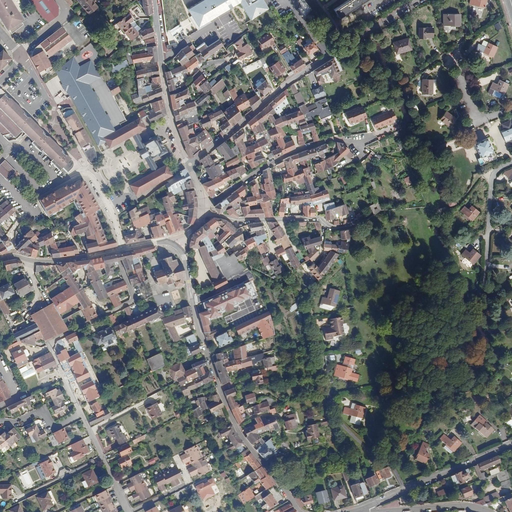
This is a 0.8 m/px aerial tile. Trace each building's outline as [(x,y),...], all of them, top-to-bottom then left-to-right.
[(22,22),(18,16),(16,13),(17,12),(9,0),(0,0),(0,18),(2,22),(4,23),(6,25),(7,27),(8,30),(9,31),(10,32),(22,22)] [(18,0),(21,4),(26,0),(31,0),(44,19),(45,18),(49,23),(60,14),(60,5),(55,0),(18,0)] [(98,8),(99,7),(93,0),(78,0),(90,14),(98,8)] [(142,0),(143,7),(141,7),(143,11),(144,15),(151,14),(149,0),(142,0)] [(196,17),(191,19),(193,22),(176,29),(175,27),(174,27),(173,26),(169,0),(157,0),(160,15),(161,33),(166,32),(172,30),(174,37),(176,45),(187,36),(195,28),(195,27),(201,22),(196,17)] [(220,5),(227,16),(235,10),(229,0),(195,0),(197,4),(189,8),(185,0),(181,0),(191,19),(196,17),(201,22),(204,26),(207,30),(209,29),(211,27),(214,25),(207,12),(220,5)] [(348,0),(344,3),(349,11),(365,0),(348,0)] [(139,19),(133,11),(113,27),(118,33),(122,30),(130,24),(139,19)] [(439,17),(440,28),(456,27),(455,16),(439,17)] [(193,43),(196,49),(201,46),(204,49),(219,39),(216,34),(215,34),(206,40),(204,36),(207,33),(203,28),(204,26),(201,22),(195,27),(195,28),(203,36),(202,37),(198,36),(192,42),(193,43)] [(497,31),(502,28),(499,22),(494,24),(497,31)] [(130,24),(122,30),(131,41),(139,35),(138,34),(142,30),(141,29),(136,32),(135,30),(132,27),(130,24)] [(34,48),(34,49),(63,27),(61,26),(34,48)] [(144,40),(157,34),(153,26),(141,32),(144,40)] [(72,38),(63,27),(34,49),(32,54),(32,55),(32,60),(33,62),(34,62),(35,62),(36,65),(35,66),(36,67),(38,70),(39,69),(40,72),(39,73),(42,78),(55,67),(47,58),(50,56),(57,51),(72,38)] [(166,32),(161,33),(166,55),(171,54),(169,47),(170,47),(168,38),(171,38),(174,37),(172,30),(166,32)] [(415,30),(415,40),(421,40),(421,39),(429,39),(429,30),(415,30)] [(268,33),(257,40),(262,48),(269,44),(270,45),(273,42),(273,41),(268,33)] [(240,37),(232,43),(236,48),(237,47),(240,50),(236,54),(240,59),(248,53),(249,54),(252,51),(246,43),(245,44),(240,37)] [(201,46),(196,49),(197,50),(198,53),(199,52),(203,59),(213,53),(212,52),(224,45),(219,39),(204,49),(201,46)] [(309,53),(317,48),(315,46),(312,41),(304,47),(309,53)] [(389,47),(393,57),(407,52),(403,41),(389,47)] [(482,44),(479,50),(492,57),(497,46),(489,42),(487,46),(482,44)] [(187,58),(193,53),(189,46),(188,44),(182,50),(187,58)] [(278,47),(282,54),(288,50),(284,44),(278,47)] [(147,49),(148,53),(157,51),(156,45),(153,46),(152,45),(151,45),(151,48),(147,49)] [(0,70),(0,69),(0,67),(1,66),(3,67),(4,66),(7,63),(9,60),(10,58),(1,50),(0,51),(0,70)] [(187,58),(182,50),(176,56),(181,64),(186,60),(187,62),(189,60),(187,58)] [(57,51),(50,56),(56,64),(62,58),(57,51)] [(157,51),(148,53),(133,58),(134,66),(147,62),(150,61),(150,62),(158,60),(157,51)] [(198,53),(195,56),(193,57),(197,63),(196,64),(198,67),(200,65),(199,63),(203,59),(199,52),(198,53)] [(105,139),(117,132),(111,120),(112,119),(107,110),(105,111),(98,98),(99,97),(94,88),(93,88),(90,84),(102,78),(92,60),(80,66),(75,56),(55,69),(62,83),(62,84),(66,92),(67,92),(70,96),(71,96),(99,147),(107,142),(105,139)] [(183,65),(187,70),(194,66),(198,69),(200,68),(198,67),(196,64),(197,63),(193,57),(189,60),(187,62),(183,65)] [(340,75),(333,58),(314,70),(319,84),(321,84),(325,83),(323,77),(329,74),(332,81),(333,80),(335,83),(341,80),(340,77),(341,77),(340,76),(340,75)] [(301,59),(289,66),(293,74),(305,66),(301,59)] [(112,64),(108,66),(112,76),(126,67),(127,67),(126,60),(123,62),(114,68),(112,64)] [(279,61),(270,66),(275,76),(285,71),(279,61)] [(149,69),(147,62),(134,66),(135,74),(145,70),(149,69)] [(183,65),(167,71),(165,72),(170,91),(176,88),(174,83),(175,83),(178,81),(176,76),(182,74),(185,72),(187,70),(183,65)] [(149,69),(145,70),(147,78),(149,78),(151,77),(152,79),(160,76),(158,66),(149,69)] [(136,81),(137,88),(144,86),(149,85),(149,84),(147,78),(145,70),(135,74),(136,81)] [(209,84),(205,79),(201,74),(192,82),(196,87),(196,88),(198,90),(201,88),(203,90),(207,86),(209,84)] [(220,75),(210,84),(214,88),(223,81),(220,75)] [(151,77),(149,78),(150,83),(151,82),(152,84),(152,85),(160,83),(160,76),(152,79),(151,77)] [(491,87),(503,94),(509,85),(500,80),(498,84),(494,82),(491,87)] [(222,89),(226,87),(223,81),(214,88),(210,84),(209,84),(207,86),(220,107),(222,111),(228,107),(228,108),(235,103),(233,98),(229,92),(224,94),(222,89)] [(257,95),(257,96),(259,95),(261,97),(263,95),(263,94),(271,87),(265,81),(256,88),(258,90),(255,92),(257,95)] [(420,81),(420,95),(429,95),(430,81),(420,81)] [(122,92),(118,83),(109,87),(113,96),(122,92)] [(137,88),(138,94),(139,97),(146,95),(146,92),(151,91),(149,86),(149,85),(144,86),(137,88)] [(233,98),(235,103),(239,111),(249,105),(251,107),(249,109),(250,110),(251,109),(252,110),(258,105),(260,101),(257,96),(257,95),(249,98),(248,99),(246,96),(244,92),(237,95),(234,90),(236,89),(234,85),(228,88),(233,98)] [(144,102),(162,95),(161,87),(151,91),(146,92),(146,95),(139,97),(138,94),(131,96),(135,105),(143,101),(144,102)] [(190,95),(187,88),(177,93),(170,95),(173,110),(182,105),(180,99),(183,98),(190,95)] [(321,88),(312,91),(315,99),(321,96),(324,95),(321,88)] [(25,112),(12,99),(10,100),(7,96),(5,97),(3,96),(6,93),(5,92),(3,91),(0,91),(0,131),(2,131),(2,134),(4,136),(11,134),(14,137),(17,133),(22,130),(33,121),(31,118),(29,119),(25,115),(24,116),(22,115),(25,112)] [(208,93),(205,91),(196,101),(199,104),(208,93)] [(285,95),(283,91),(269,104),(273,109),(286,97),(285,95)] [(302,109),(303,114),(309,112),(309,111),(317,108),(316,105),(307,107),(305,103),(307,102),(304,96),(303,97),(298,93),(294,95),(299,103),(300,106),(302,109)] [(163,99),(152,104),(153,107),(164,103),(163,99)] [(193,101),(192,101),(185,104),(182,105),(173,110),(175,120),(178,119),(182,117),(185,118),(188,124),(199,121),(200,120),(193,101)] [(164,103),(153,107),(154,109),(149,112),(150,115),(165,107),(164,103)] [(263,109),(269,117),(273,121),(276,120),(273,114),(276,111),(273,109),(269,104),(263,109)] [(367,117),(363,107),(363,106),(360,108),(359,106),(345,112),(350,123),(354,121),(359,120),(359,121),(364,119),(364,118),(367,117)] [(73,132),(82,127),(71,107),(60,109),(68,124),(69,124),(73,132)] [(166,115),(165,107),(150,115),(148,116),(151,123),(165,115),(166,115)] [(222,111),(220,107),(214,110),(218,117),(224,113),(222,111)] [(257,124),(261,131),(266,128),(263,122),(265,121),(264,119),(269,117),(263,109),(255,116),(258,122),(257,124)] [(301,126),(307,124),(303,114),(302,109),(295,112),(289,115),(287,116),(288,124),(298,120),(301,126)] [(203,118),(200,120),(199,121),(204,127),(212,122),(211,121),(216,118),(212,112),(211,110),(202,116),(203,118)] [(142,119),(148,116),(147,115),(146,115),(143,111),(139,114),(142,119)] [(303,114),(307,124),(313,121),(309,112),(303,114)] [(393,121),(390,114),(376,119),(379,126),(380,127),(393,121)] [(436,122),(446,129),(452,121),(443,114),(436,122)] [(256,133),(261,131),(257,124),(258,122),(255,116),(248,122),(254,131),(255,134),(256,133)] [(182,117),(178,119),(179,124),(181,123),(182,126),(188,124),(185,118),(182,117)] [(281,127),(284,125),(282,117),(276,120),(277,131),(280,137),(284,136),(286,136),(286,134),(284,135),(284,133),(281,127)] [(219,127),(222,131),(223,132),(231,126),(226,118),(222,121),(223,123),(219,127)] [(107,142),(110,148),(113,147),(133,136),(138,133),(141,131),(145,129),(140,120),(140,119),(129,125),(117,132),(105,139),(107,142)] [(269,135),(277,131),(276,120),(273,121),(273,126),(266,129),(269,135)] [(22,130),(25,134),(36,124),(33,121),(22,130)] [(317,133),(313,121),(307,124),(301,126),(300,127),(302,131),(302,132),(311,128),(312,130),(313,134),(312,134),(314,141),(315,140),(319,139),(317,133)] [(179,124),(176,125),(182,141),(195,134),(188,124),(182,126),(181,123),(179,124)] [(27,136),(38,126),(36,124),(25,134),(27,136)] [(60,152),(62,150),(61,148),(48,136),(47,137),(44,133),(43,134),(41,133),(43,131),(38,126),(27,136),(28,137),(32,141),(31,142),(40,151),(42,150),(46,155),(51,160),(61,169),(62,168),(66,172),(67,172),(72,166),(73,164),(72,162),(72,160),(71,159),(68,156),(66,157),(63,153),(62,154),(60,152)] [(511,127),(501,132),(505,142),(511,139),(511,127)] [(196,135),(201,149),(212,139),(211,135),(210,135),(205,128),(196,135)] [(245,157),(253,153),(261,149),(257,142),(245,148),(243,143),(241,139),(244,136),(243,131),(241,128),(238,130),(232,135),(233,138),(236,145),(237,147),(238,146),(240,151),(242,158),(245,157)] [(77,139),(89,161),(96,157),(95,150),(84,129),(75,134),(78,139),(77,139)] [(138,133),(133,136),(140,149),(145,146),(144,144),(139,134),(138,133)] [(196,134),(195,134),(182,141),(185,148),(184,149),(188,157),(192,157),(194,155),(193,154),(201,149),(196,135),(196,134)] [(144,144),(145,146),(151,157),(152,159),(165,151),(156,135),(149,139),(150,140),(144,144)] [(278,144),(282,154),(291,150),(288,142),(285,144),(283,138),(285,138),(284,136),(280,137),(275,137),(278,144)] [(257,142),(261,149),(267,147),(267,148),(269,147),(267,144),(264,138),(257,142)] [(480,158),(493,152),(491,148),(489,144),(486,139),(474,144),(480,158)] [(216,148),(225,159),(234,154),(229,148),(224,141),(216,148)] [(344,143),(337,142),(338,153),(342,157),(344,155),(345,154),(349,150),(346,146),(344,143)] [(276,148),(270,151),(273,157),(274,158),(282,154),(278,144),(275,145),(276,148)] [(323,159),(325,158),(323,152),(328,151),(327,149),(328,149),(328,146),(325,144),(315,148),(317,155),(322,158),(323,159)] [(234,154),(239,152),(237,147),(236,145),(229,148),(234,154)] [(151,157),(145,146),(140,149),(141,150),(139,152),(143,159),(145,158),(146,159),(151,157)] [(317,155),(315,148),(308,150),(310,157),(313,156),(316,155),(317,155)] [(349,150),(345,154),(349,158),(353,154),(352,153),(351,151),(349,150)] [(302,160),(308,157),(306,152),(304,151),(300,152),(295,155),(297,162),(302,160)] [(250,168),(257,165),(256,164),(259,162),(263,161),(265,160),(264,156),(259,155),(254,156),(254,155),(253,153),(245,157),(247,161),(247,162),(250,168)] [(334,165),(342,157),(338,153),(333,155),(331,156),(327,158),(325,158),(323,159),(321,160),(325,169),(334,165)] [(209,154),(201,160),(203,164),(205,168),(214,162),(212,160),(209,154)] [(151,157),(146,159),(153,172),(158,169),(152,159),(151,157)] [(228,167),(241,162),(239,157),(226,162),(228,167)] [(285,182),(292,180),(291,173),(296,172),(292,163),(290,157),(283,159),(284,161),(278,165),(280,168),(286,165),(289,173),(283,175),(285,182)] [(5,160),(0,164),(0,172),(7,179),(16,170),(5,160)] [(51,160),(50,160),(60,170),(61,169),(51,160)] [(50,162),(58,171),(60,170),(50,160),(50,161),(50,162)] [(315,164),(318,171),(325,169),(321,160),(319,162),(315,164)] [(224,173),(219,161),(214,164),(214,162),(205,168),(210,177),(211,179),(224,173)] [(131,186),(135,194),(136,195),(171,174),(166,165),(158,169),(153,172),(133,184),(131,186)] [(306,176),(309,175),(312,174),(311,172),(310,173),(307,165),(305,166),(305,168),(303,169),(306,176)] [(241,167),(234,170),(238,175),(239,176),(244,173),(241,167)] [(275,188),(272,177),(270,169),(269,167),(262,171),(263,173),(266,183),(261,185),(263,188),(268,188),(268,191),(275,188)] [(507,178),(511,171),(511,168),(504,171),(502,174),(507,178)] [(180,176),(166,184),(170,192),(174,190),(182,185),(191,180),(188,172),(184,169),(183,170),(178,173),(180,176)] [(229,179),(238,175),(234,170),(233,169),(225,173),(229,179)] [(306,176),(303,169),(296,172),(291,173),(292,180),(300,179),(303,177),(306,176)] [(223,183),(229,179),(225,173),(212,180),(216,187),(223,183)] [(308,189),(313,187),(309,175),(306,176),(303,177),(308,188),(308,189)] [(188,189),(194,188),(191,180),(182,185),(183,190),(187,188),(188,189)] [(208,181),(214,191),(217,190),(216,187),(212,180),(208,181)] [(204,183),(202,184),(205,191),(209,195),(211,197),(212,196),(211,196),(215,193),(214,191),(208,181),(207,182),(204,183)] [(257,194),(262,193),(256,182),(249,186),(251,196),(245,197),(245,200),(246,205),(251,205),(259,203),(257,194)] [(180,199),(183,197),(185,196),(183,190),(182,185),(174,190),(176,192),(172,195),(175,202),(180,199)] [(242,197),(244,196),(243,186),(243,185),(235,191),(238,196),(240,195),(242,197)] [(278,197),(275,188),(268,191),(262,193),(257,194),(259,203),(262,202),(271,199),(278,197)] [(313,200),(313,204),(325,200),(324,196),(328,195),(327,189),(320,191),(315,192),(310,193),(313,200)] [(197,203),(194,191),(188,192),(189,194),(189,195),(188,195),(189,203),(185,205),(182,205),(183,211),(189,210),(197,208),(197,203)] [(238,202),(240,201),(238,196),(235,191),(231,194),(232,194),(225,199),(229,206),(233,211),(238,208),(239,207),(238,202)] [(166,210),(168,213),(169,216),(175,214),(174,211),(172,203),(175,202),(172,195),(170,192),(168,193),(169,196),(162,199),(166,210)] [(307,194),(297,196),(295,197),(294,197),(292,197),(291,203),(299,203),(303,202),(313,200),(310,193),(307,194)] [(292,197),(286,199),(282,199),(278,216),(284,216),(286,208),(287,208),(288,203),(291,203),(292,197)] [(79,205),(81,208),(90,201),(87,198),(79,205)] [(229,206),(225,199),(220,203),(223,210),(226,208),(229,206)] [(264,216),(273,216),(271,199),(262,202),(263,204),(263,208),(264,216)] [(72,202),(67,207),(74,217),(75,218),(81,213),(78,209),(72,202)] [(372,211),(373,214),(379,210),(377,202),(376,203),(369,206),(372,211)] [(3,203),(0,206),(0,207),(8,217),(15,211),(9,205),(6,208),(3,203)] [(220,212),(223,210),(220,203),(214,207),(218,212),(220,212)] [(49,219),(55,227),(64,220),(68,221),(68,217),(64,210),(61,205),(57,208),(47,216),(49,219)] [(244,216),(264,216),(263,208),(252,209),(251,205),(246,205),(241,206),(244,216)] [(314,205),(303,205),(303,216),(315,215),(315,211),(314,205)] [(460,211),(472,221),(479,212),(471,205),(468,209),(464,206),(460,211)] [(229,206),(226,208),(229,215),(237,216),(235,213),(233,211),(229,206)] [(235,213),(237,216),(244,216),(241,206),(239,207),(238,208),(240,210),(235,213)] [(128,212),(132,222),(148,214),(151,213),(149,207),(143,209),(144,212),(141,213),(140,211),(139,210),(137,211),(135,207),(133,208),(128,212)] [(185,216),(188,217),(195,218),(196,216),(197,208),(189,210),(190,212),(186,213),(186,214),(184,214),(184,216),(185,216)] [(326,216),(326,220),(333,218),(332,208),(325,210),(326,216)] [(85,221),(84,216),(83,215),(81,213),(75,218),(79,223),(85,221)] [(168,213),(164,215),(170,234),(175,232),(169,216),(168,213)] [(93,234),(92,232),(90,226),(87,214),(83,215),(84,216),(85,221),(79,223),(73,226),(76,234),(84,231),(86,236),(93,234)] [(148,214),(132,222),(139,241),(143,240),(141,234),(140,235),(138,229),(148,223),(154,238),(163,236),(162,234),(166,233),(164,228),(162,229),(161,227),(160,225),(159,226),(156,219),(151,221),(149,216),(148,214)] [(159,226),(160,225),(165,224),(162,215),(162,214),(155,217),(156,219),(159,226)] [(183,229),(178,214),(175,215),(175,214),(169,216),(175,232),(183,230),(183,229)] [(221,227),(227,220),(220,219),(214,218),(210,220),(206,223),(212,231),(214,233),(218,231),(214,228),(217,225),(221,227)] [(237,229),(227,220),(221,227),(225,230),(231,235),(237,229)] [(128,227),(133,242),(139,241),(132,222),(130,223),(131,225),(128,226),(126,227),(128,227)] [(253,230),(255,230),(263,228),(261,222),(253,222),(249,224),(253,230)] [(275,235),(277,239),(285,234),(279,225),(277,222),(267,222),(275,235)] [(202,226),(208,235),(209,235),(209,234),(212,231),(206,223),(202,226)] [(190,242),(190,243),(198,244),(201,245),(201,243),(198,241),(199,239),(200,238),(200,239),(204,239),(208,244),(204,245),(207,252),(211,250),(213,254),(211,254),(212,256),(218,252),(215,248),(214,244),(208,235),(202,226),(193,234),(190,242)] [(126,244),(133,242),(128,227),(126,227),(129,235),(124,236),(126,244)] [(230,256),(236,252),(232,246),(238,240),(244,238),(241,227),(237,229),(231,235),(221,243),(221,244),(226,250),(230,256)] [(251,233),(253,236),(265,232),(263,228),(255,230),(256,232),(251,233)] [(104,237),(105,237),(112,235),(110,229),(102,232),(104,237)] [(349,237),(347,229),(339,231),(342,239),(348,238),(349,238),(349,237)] [(35,240),(42,236),(37,230),(33,234),(30,230),(23,236),(25,237),(25,238),(27,241),(33,237),(35,240)] [(219,240),(221,243),(231,235),(225,230),(220,237),(218,235),(216,236),(219,240)] [(45,244),(45,245),(46,246),(50,244),(52,250),(51,251),(53,257),(60,257),(55,242),(53,238),(50,232),(42,237),(45,244)] [(265,232),(253,236),(256,244),(264,241),(268,239),(265,232)] [(93,234),(86,236),(88,243),(95,241),(94,237),(93,234)] [(285,234),(277,239),(279,242),(281,242),(282,243),(284,247),(285,249),(292,246),(288,239),(285,234)] [(95,241),(98,250),(116,247),(112,235),(105,237),(106,240),(101,241),(99,236),(94,237),(95,241)] [(2,243),(4,246),(7,251),(11,249),(12,247),(11,244),(8,238),(6,236),(0,239),(1,240),(2,243)] [(42,237),(42,236),(35,240),(33,237),(27,241),(30,244),(33,242),(34,243),(36,242),(40,247),(45,245),(45,244),(42,237)] [(256,244),(253,236),(245,239),(248,246),(248,247),(248,248),(251,247),(251,246),(256,244)] [(25,248),(30,244),(27,241),(25,238),(25,237),(18,243),(19,244),(15,247),(15,248),(20,253),(24,249),(25,248)] [(308,246),(311,253),(315,249),(313,246),(320,244),(321,237),(310,240),(308,237),(304,238),(303,240),(306,247),(308,246)] [(74,255),(74,254),(72,246),(69,247),(62,247),(62,244),(61,241),(55,242),(60,257),(74,255)] [(88,253),(98,250),(95,241),(88,243),(85,244),(88,253)] [(267,247),(264,241),(256,244),(261,254),(263,253),(262,252),(269,249),(268,246),(267,247)] [(331,244),(330,251),(346,252),(350,242),(341,241),(341,245),(331,244)] [(210,257),(207,252),(204,245),(201,245),(198,244),(190,243),(190,247),(199,248),(203,258),(213,282),(212,282),(215,288),(226,281),(224,277),(224,276),(222,272),(218,274),(210,256),(210,257)] [(215,248),(218,252),(219,254),(224,251),(220,245),(215,248)] [(136,259),(142,257),(141,254),(156,250),(155,246),(133,251),(133,252),(131,252),(135,268),(137,274),(142,272),(140,263),(138,264),(136,259)] [(296,254),(292,246),(285,249),(286,253),(289,258),(296,254)] [(276,251),(279,257),(282,256),(286,253),(285,249),(284,247),(276,251)] [(29,257),(35,258),(38,251),(30,249),(26,248),(25,250),(23,255),(29,257)] [(237,253),(240,258),(248,253),(246,248),(239,252),(237,253)] [(299,252),(299,253),(306,261),(307,260),(310,258),(308,256),(304,250),(303,248),(298,249),(300,251),(299,252)] [(315,249),(311,253),(308,256),(310,258),(307,260),(310,262),(313,258),(318,254),(315,249)] [(461,254),(473,264),(480,255),(472,249),(469,253),(465,249),(461,254)] [(326,256),(317,268),(322,274),(337,254),(330,251),(326,256)] [(115,255),(116,260),(120,260),(122,260),(127,273),(133,271),(132,269),(135,268),(131,252),(118,255),(115,255)] [(296,254),(289,258),(291,262),(294,269),(300,265),(296,254)] [(103,257),(104,264),(105,268),(106,273),(107,276),(113,273),(111,266),(118,264),(116,260),(115,255),(103,257)] [(171,256),(170,256),(170,255),(169,256),(168,257),(167,256),(163,258),(162,259),(161,258),(160,258),(160,259),(159,259),(160,260),(161,260),(163,269),(160,270),(160,268),(159,269),(159,270),(157,271),(156,269),(155,270),(155,271),(154,271),(155,274),(154,275),(154,276),(155,276),(156,279),(155,280),(156,283),(157,283),(157,284),(159,283),(160,284),(161,284),(161,283),(163,282),(163,283),(165,283),(164,282),(167,281),(168,283),(168,284),(170,284),(174,283),(174,282),(175,282),(176,286),(183,284),(183,283),(183,282),(181,278),(184,278),(184,279),(185,278),(185,277),(186,277),(186,276),(184,276),(184,274),(185,274),(183,268),(182,268),(182,265),(183,265),(182,264),(181,264),(181,263),(180,263),(180,264),(178,265),(176,260),(177,260),(177,259),(176,259),(176,258),(175,259),(174,258),(173,258),(174,259),(171,260),(171,257),(171,256)] [(223,264),(219,255),(213,258),(218,266),(223,264)] [(269,261),(266,256),(263,258),(261,260),(264,265),(269,261)] [(103,275),(100,269),(99,265),(104,264),(103,257),(90,260),(81,262),(77,262),(66,264),(72,273),(76,270),(80,269),(83,267),(86,273),(91,284),(100,280),(98,278),(103,275)] [(19,267),(22,265),(22,261),(17,260),(13,260),(10,261),(3,263),(6,272),(12,269),(12,267),(19,267)] [(322,274),(317,268),(314,263),(308,268),(318,281),(322,274)] [(66,264),(56,265),(64,278),(72,273),(66,264)] [(44,269),(43,266),(36,265),(31,268),(35,274),(44,269)] [(92,305),(72,273),(64,278),(67,282),(80,304),(69,310),(63,300),(72,295),(68,289),(57,296),(61,301),(54,305),(58,311),(63,320),(67,317),(70,316),(92,305)] [(132,273),(128,275),(131,283),(138,280),(137,274),(133,275),(132,273)] [(19,294),(20,297),(31,291),(31,292),(34,290),(28,281),(27,282),(26,282),(24,280),(14,286),(19,294)] [(105,291),(100,280),(91,284),(99,302),(109,297),(115,307),(121,304),(118,299),(116,294),(128,289),(125,281),(123,281),(105,291)] [(252,282),(228,293),(221,296),(228,305),(231,304),(234,306),(241,303),(258,296),(252,282)] [(0,300),(2,299),(13,293),(8,284),(0,287),(0,300)] [(321,303),(335,307),(340,290),(330,288),(327,298),(322,297),(321,303)] [(118,299),(130,293),(128,289),(116,294),(118,299)] [(220,296),(213,299),(216,308),(223,306),(220,296)] [(184,308),(184,309),(190,306),(187,297),(182,299),(181,299),(183,305),(182,307),(181,307),(181,308),(182,308),(184,308)] [(2,299),(0,300),(0,306),(5,317),(11,329),(16,326),(2,299)] [(216,308),(213,299),(208,301),(200,305),(196,305),(198,308),(205,306),(205,308),(203,309),(204,312),(207,312),(199,314),(200,319),(203,330),(204,333),(210,331),(208,325),(218,322),(216,313),(216,308)] [(225,305),(228,312),(233,310),(235,308),(232,301),(227,304),(226,304),(225,305)] [(43,337),(45,341),(68,330),(63,320),(58,311),(54,313),(49,305),(42,310),(43,312),(42,313),(44,317),(35,322),(39,331),(43,337)] [(225,305),(223,306),(221,307),(222,311),(216,313),(218,322),(218,323),(224,321),(222,314),(228,312),(225,305)] [(147,322),(143,314),(134,318),(132,314),(136,313),(134,309),(130,310),(129,306),(123,309),(129,321),(133,329),(147,322)] [(184,319),(192,316),(190,306),(184,309),(183,309),(184,315),(183,315),(184,319)] [(143,314),(147,322),(161,316),(158,308),(143,314)] [(183,309),(173,312),(174,315),(175,317),(183,315),(184,315),(183,309)] [(34,321),(35,322),(44,317),(42,313),(43,312),(42,310),(31,316),(34,321)] [(222,314),(224,321),(231,318),(236,316),(233,310),(228,312),(222,314)] [(262,314),(220,335),(215,337),(220,347),(232,341),(228,333),(234,330),(236,329),(238,334),(257,325),(261,334),(260,335),(262,339),(274,335),(271,320),(268,311),(264,313),(262,314)] [(185,338),(190,335),(189,333),(177,338),(172,327),(185,323),(184,319),(183,315),(175,317),(163,323),(172,343),(178,341),(185,338)] [(329,319),(331,325),(332,325),(333,327),(331,328),(324,329),(326,340),(333,339),(333,337),(344,336),(342,323),(343,322),(342,317),(329,319)] [(18,341),(21,340),(25,337),(39,331),(35,322),(34,321),(31,322),(33,325),(19,332),(16,326),(11,329),(18,341)] [(113,328),(117,336),(133,329),(129,321),(113,328)] [(108,342),(109,344),(112,342),(111,340),(115,338),(110,327),(99,333),(99,334),(93,337),(98,346),(103,343),(104,344),(108,342)] [(204,333),(206,338),(216,334),(214,330),(210,331),(204,333)] [(36,341),(43,337),(39,331),(25,337),(21,340),(22,343),(25,341),(32,338),(31,337),(34,335),(36,341)] [(78,354),(84,351),(75,332),(67,336),(70,343),(74,341),(75,344),(77,349),(75,349),(78,354)] [(183,351),(186,359),(202,351),(200,344),(198,345),(194,334),(190,335),(185,338),(187,342),(188,341),(189,345),(191,344),(192,347),(189,348),(183,351)] [(9,349),(22,343),(21,340),(18,341),(7,346),(9,349)] [(246,345),(240,347),(241,356),(241,359),(242,368),(249,366),(252,366),(251,364),(251,362),(250,357),(246,358),(246,345)] [(229,361),(228,358),(223,360),(227,372),(237,369),(237,360),(236,358),(241,356),(240,347),(233,349),(235,357),(232,358),(232,360),(229,361)] [(12,352),(18,367),(28,362),(21,348),(12,352)] [(59,349),(55,351),(62,366),(68,363),(62,352),(61,352),(59,349)] [(40,361),(44,369),(48,367),(50,369),(56,366),(50,352),(44,355),(36,358),(38,362),(40,361)] [(96,399),(105,394),(84,352),(77,356),(78,357),(75,359),(95,399),(96,399)] [(224,354),(223,352),(216,354),(218,361),(223,360),(228,358),(229,358),(228,353),(224,354)] [(167,365),(161,354),(148,360),(153,371),(167,365)] [(275,366),(275,357),(263,360),(264,363),(262,364),(262,365),(263,369),(265,368),(275,366)] [(337,365),(335,375),(350,379),(357,381),(359,374),(351,372),(352,368),(353,365),(355,359),(345,357),(343,363),(344,363),(343,366),(337,365)] [(36,372),(44,369),(40,361),(38,362),(36,358),(31,361),(36,372)] [(193,365),(194,368),(195,367),(196,370),(202,367),(207,365),(207,364),(205,359),(193,365)] [(230,381),(227,372),(223,360),(218,361),(214,362),(219,377),(222,384),(230,381)] [(185,372),(180,362),(168,368),(173,380),(177,378),(186,375),(188,380),(198,375),(194,368),(185,372)] [(196,370),(199,375),(200,376),(205,373),(207,372),(206,370),(204,371),(202,367),(196,370)] [(196,388),(213,380),(209,371),(207,372),(205,373),(200,376),(180,386),(184,394),(192,391),(191,389),(196,388)] [(259,372),(252,374),(252,375),(252,379),(255,379),(256,384),(262,383),(260,374),(260,373),(259,373),(259,372)] [(51,399),(61,394),(59,389),(56,390),(55,388),(43,393),(45,397),(49,395),(51,399)] [(233,388),(224,392),(225,395),(228,403),(232,412),(240,408),(242,408),(241,406),(239,407),(238,404),(237,405),(236,402),(234,403),(232,398),(235,396),(233,388)] [(9,391),(8,389),(0,392),(0,401),(10,397),(8,392),(9,391)] [(184,394),(187,402),(195,399),(192,391),(184,394)] [(248,402),(255,400),(254,393),(244,394),(244,397),(245,403),(248,402)] [(61,394),(51,399),(55,406),(62,402),(61,400),(63,398),(61,394)] [(223,407),(218,395),(212,396),(214,402),(207,406),(209,409),(214,417),(216,416),(215,413),(214,413),(213,412),(223,407)] [(17,402),(19,406),(22,405),(24,407),(31,404),(27,397),(22,399),(17,401),(17,402)] [(194,417),(194,418),(204,414),(202,411),(207,409),(204,403),(204,397),(198,398),(200,406),(199,408),(191,411),(194,417)] [(269,411),(275,409),(273,400),(267,397),(266,398),(267,402),(269,411)] [(195,399),(187,402),(191,411),(199,408),(195,399)] [(103,412),(103,411),(97,401),(91,405),(95,413),(97,416),(103,412)] [(17,402),(7,406),(11,413),(18,410),(17,407),(19,406),(17,402)] [(64,407),(62,402),(55,406),(52,407),(55,413),(58,412),(60,415),(64,413),(61,408),(64,407)] [(147,407),(152,418),(162,414),(157,402),(147,407)] [(267,411),(268,414),(276,413),(275,409),(269,411),(267,402),(259,404),(258,404),(253,407),(256,415),(267,411)] [(348,414),(362,418),(365,407),(356,405),(355,409),(349,408),(348,414)] [(240,408),(232,412),(238,425),(240,423),(243,421),(240,415),(243,414),(243,413),(244,412),(242,408),(240,408)] [(106,419),(112,416),(108,409),(103,411),(103,412),(97,416),(88,420),(90,425),(105,418),(106,419)] [(470,424),(475,428),(479,423),(482,426),(485,422),(483,421),(484,419),(478,415),(470,424)] [(268,432),(267,429),(266,430),(262,422),(259,417),(254,419),(257,424),(251,426),(252,430),(256,429),(258,433),(260,436),(268,432)] [(273,417),(267,420),(271,428),(273,427),(275,430),(279,428),(273,417)] [(288,429),(297,427),(295,419),(285,422),(288,429)] [(271,428),(267,420),(262,422),(266,430),(267,429),(271,428)] [(479,423),(475,428),(486,437),(494,429),(486,422),(485,422),(482,426),(479,423)] [(308,431),(306,431),(308,440),(321,438),(318,424),(307,426),(308,431)] [(109,429),(112,436),(114,440),(117,439),(120,444),(127,441),(125,435),(123,436),(118,425),(109,429)] [(229,438),(235,433),(232,426),(231,425),(219,432),(218,432),(221,437),(226,434),(229,438)] [(29,437),(32,435),(39,432),(36,427),(33,428),(32,426),(25,429),(29,437)] [(243,430),(247,437),(258,433),(256,429),(252,430),(251,426),(244,429),(243,430)] [(64,428),(54,433),(58,443),(68,439),(66,435),(64,433),(66,432),(64,428)] [(12,430),(8,434),(13,440),(14,442),(20,437),(16,432),(15,432),(14,432),(12,430)] [(35,442),(45,437),(43,433),(40,434),(39,432),(32,435),(35,442)] [(0,436),(6,445),(13,440),(8,434),(6,435),(5,434),(4,433),(0,436)] [(245,437),(251,444),(258,440),(262,445),(265,443),(264,442),(260,436),(258,433),(247,437),(245,437)] [(9,448),(6,445),(0,436),(0,449),(3,447),(6,450),(9,448)] [(236,447),(243,443),(237,436),(230,440),(231,441),(232,443),(235,448),(236,447)] [(447,437),(443,442),(454,452),(461,443),(454,437),(451,440),(447,437)] [(278,452),(270,440),(267,442),(265,443),(267,444),(264,447),(261,448),(260,447),(258,448),(256,450),(258,453),(262,458),(263,457),(263,458),(271,453),(273,456),(278,452)] [(283,452),(292,450),(289,443),(285,445),(284,442),(279,444),(283,452)] [(224,447),(225,450),(226,451),(232,450),(235,448),(232,443),(230,444),(228,445),(224,447)] [(240,454),(242,458),(250,453),(248,450),(243,443),(236,447),(241,454),(240,454)] [(181,460),(200,451),(197,444),(187,449),(188,453),(187,453),(180,457),(181,460)] [(118,449),(122,457),(132,452),(128,445),(118,449)] [(427,448),(421,445),(415,458),(425,463),(430,454),(425,452),(427,448)] [(71,453),(74,460),(81,457),(80,456),(88,452),(85,446),(71,453)] [(183,464),(190,461),(191,460),(193,463),(194,462),(203,457),(200,451),(181,460),(183,464)] [(246,459),(254,471),(261,466),(252,456),(250,453),(242,458),(239,460),(241,462),(246,459)] [(132,465),(127,456),(118,460),(122,469),(132,465)] [(498,456),(479,464),(482,470),(501,463),(498,456)] [(196,465),(195,466),(188,470),(190,473),(208,464),(204,457),(203,457),(194,462),(196,465)] [(45,461),(39,464),(46,477),(56,472),(53,467),(52,467),(51,464),(52,464),(50,459),(49,460),(49,459),(45,461)] [(211,470),(208,464),(190,473),(191,476),(198,473),(199,473),(201,476),(211,470)] [(482,474),(478,465),(474,466),(480,480),(484,479),(482,474)] [(261,466),(254,471),(244,476),(242,478),(245,484),(251,480),(254,484),(259,481),(267,475),(261,466)] [(169,470),(174,481),(177,479),(177,478),(181,476),(176,467),(169,470)] [(232,471),(238,481),(242,478),(244,476),(239,467),(232,471)] [(376,471),(377,474),(379,473),(383,480),(392,476),(388,467),(376,471)] [(17,474),(24,491),(35,486),(27,469),(17,474)] [(82,474),(88,486),(97,482),(91,469),(82,474)] [(161,474),(165,482),(166,483),(170,481),(171,482),(174,481),(169,470),(161,474)] [(464,470),(451,476),(455,485),(460,483),(460,484),(468,481),(467,478),(469,477),(467,473),(466,474),(464,470)] [(501,483),(508,480),(504,470),(499,472),(497,473),(501,483)] [(129,487),(143,480),(140,473),(131,478),(133,482),(131,482),(128,484),(129,487)] [(153,477),(156,483),(159,488),(162,486),(161,484),(165,482),(161,474),(161,473),(153,477)] [(267,475),(259,481),(265,490),(274,484),(267,475)] [(376,476),(368,478),(366,479),(370,487),(379,483),(376,476)] [(195,489),(198,493),(215,484),(212,480),(211,479),(207,481),(207,482),(208,485),(204,487),(203,484),(201,484),(195,487),(195,489)] [(147,488),(143,480),(129,487),(131,491),(134,489),(136,488),(138,492),(147,488)] [(351,486),(355,498),(362,495),(368,493),(364,482),(351,486)] [(12,484),(0,483),(0,492),(3,493),(3,499),(11,499),(12,484)] [(334,499),(346,497),(343,485),(331,488),(334,499)] [(461,489),(465,498),(472,495),(468,486),(461,489)] [(254,497),(254,496),(250,488),(251,488),(250,487),(237,495),(242,504),(254,497)] [(149,493),(147,488),(138,492),(136,493),(133,495),(135,498),(139,496),(140,497),(149,493)] [(97,502),(109,495),(107,492),(106,493),(104,490),(94,496),(97,502)] [(319,504),(328,502),(326,491),(316,494),(319,504)] [(490,502),(501,497),(498,491),(489,495),(484,497),(484,499),(483,500),(485,504),(490,502)] [(38,497),(37,498),(43,510),(51,505),(49,499),(50,498),(47,492),(37,497),(38,497)] [(254,496),(254,497),(256,501),(263,496),(261,492),(257,495),(254,496)] [(511,511),(511,492),(502,496),(510,511),(511,511)] [(277,504),(270,493),(262,498),(265,503),(260,506),(263,511),(264,511),(267,510),(269,509),(277,504)] [(310,494),(301,497),(303,498),(304,505),(312,503),(310,494)] [(111,498),(109,495),(97,502),(100,508),(111,503),(109,499),(111,498)] [(303,498),(301,497),(299,495),(297,497),(297,496),(294,499),(300,507),(303,504),(304,505),(303,498)] [(111,503),(100,508),(102,511),(107,511),(115,508),(114,505),(112,505),(111,503)] [(173,509),(174,511),(190,511),(192,511),(188,503),(184,505),(184,504),(173,509)]
